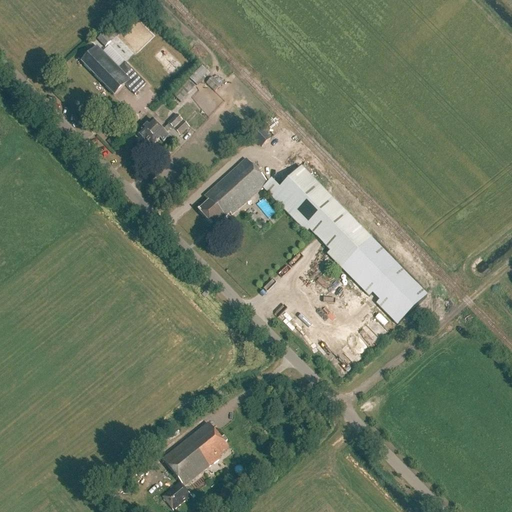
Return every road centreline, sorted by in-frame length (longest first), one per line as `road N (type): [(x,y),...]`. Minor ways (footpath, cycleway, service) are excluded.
road 1 (tertiary): [(441,511),(0,61)]
road 2 (track): [(339,408),(511,265)]
